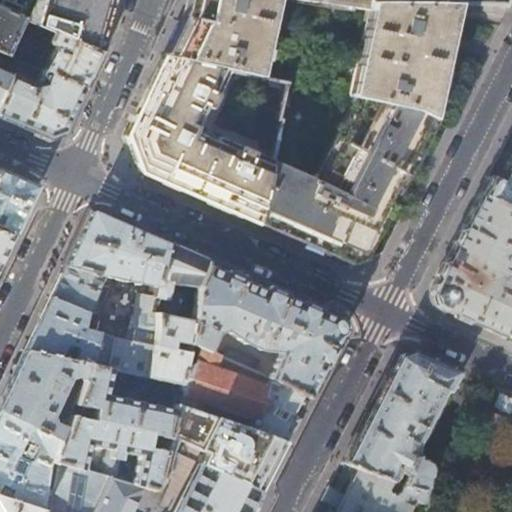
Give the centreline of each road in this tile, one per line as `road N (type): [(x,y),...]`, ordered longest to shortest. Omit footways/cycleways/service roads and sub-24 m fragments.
road 1 (residential): [(74,175),(384,311)]
road 2 (residential): [(384,311),(511,64)]
road 3 (residential): [(280,511),(384,311)]
road 4 (residential): [(74,175),(153,0)]
road 5 (residential): [(0,335),(74,175)]
road 6 (residential): [(384,311),(511,366)]
